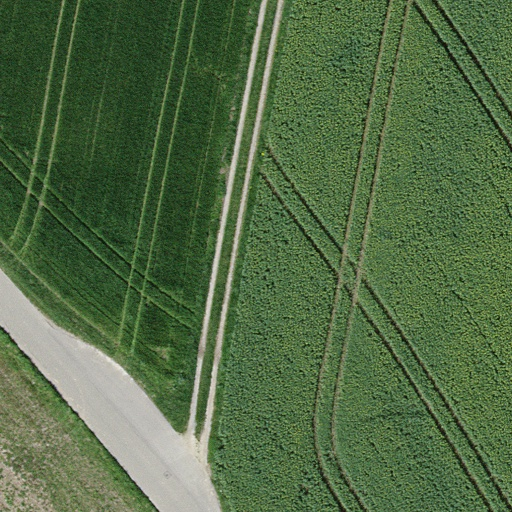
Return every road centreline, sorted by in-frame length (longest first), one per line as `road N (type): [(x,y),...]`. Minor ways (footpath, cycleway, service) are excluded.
road 1 (track): [(297,0),(202,511)]
road 2 (unclassified): [(0,300),(191,511)]
